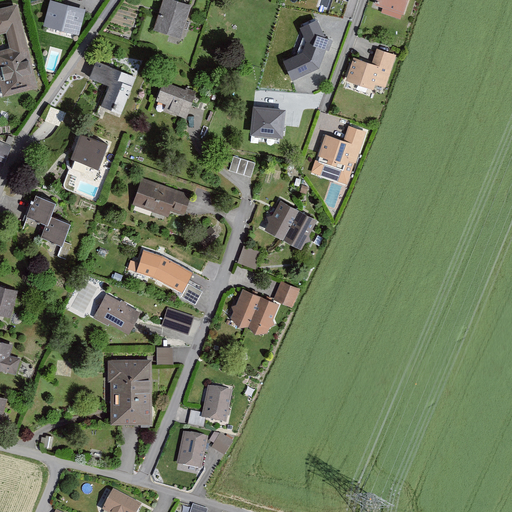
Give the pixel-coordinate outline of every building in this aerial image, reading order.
[(87,9),(53,0),(51,0),(44,27),(80,36),(87,9)] [(175,0),(163,0),(154,30),(181,38),(191,5),(175,0)] [(375,0),(374,5),(383,8),(381,13),(401,19),(402,14),(403,14),(408,0),(375,0)] [(0,8),(0,35),(7,33),(11,49),(0,51),(0,77),(5,97),(39,88),(19,4),(0,8)] [(284,61),(292,80),(319,68),(328,42),(318,19),(300,27),(306,42),(303,53),(284,61)] [(354,57),(346,81),(373,90),(375,84),(386,88),(396,55),(377,48),(372,63),(354,57)] [(112,83),(104,103),(125,111),(139,75),(98,59),(92,75),(112,83)] [(165,81),(155,108),(188,120),(198,93),(165,81)] [(250,135),(283,138),(286,110),(253,106),(250,135)] [(52,107),(46,121),(60,127),(66,113),(52,107)] [(325,134),(312,172),(348,184),(366,131),(350,126),(344,140),(325,134)] [(86,134),(76,156),(103,167),(112,145),(86,134)] [(0,141),(0,160),(6,163),(13,147),(0,141)] [(230,170),(251,177),(255,163),(234,156),(230,170)] [(142,177),(132,205),(168,217),(170,211),(185,216),(192,194),(142,177)] [(34,197),(27,216),(48,224),(43,237),(65,245),(73,225),(53,217),(57,205),(34,197)] [(269,222),(264,230),(284,240),(300,210),(281,200),(273,215),(267,217),(269,222)] [(318,219),(300,210),(284,240),(302,250),(305,243),(310,241),(310,236),(318,219)] [(245,246),(239,264),(257,271),(264,253),(245,246)] [(147,256),(138,273),(151,280),(152,277),(182,293),(194,271),(162,254),(158,262),(147,256)] [(277,292),(274,300),(293,307),(300,289),(281,281),(277,292)] [(181,297),(196,304),(199,298),(202,291),(188,284),(181,297)] [(0,285),(0,314),(9,318),(18,291),(0,285)] [(234,311),(231,318),(239,328),(249,327),(261,297),(243,289),(236,304),(232,306),(234,311)] [(106,294),(93,318),(109,326),(110,324),(129,334),(141,313),(106,294)] [(280,304),(261,297),(249,327),(256,335),(267,333),(270,327),(275,325),(273,320),(280,304)] [(161,326),(188,335),(192,326),(195,317),(168,308),(161,326)] [(0,341),(0,370),(16,374),(20,358),(10,356),(13,345),(0,341)] [(157,347),(157,365),(173,364),(173,356),(173,347),(157,347)] [(111,382),(111,425),(131,425),(152,424),(152,360),(130,360),(108,360),(108,382),(111,382)] [(208,411),(206,416),(225,420),(231,392),(213,388),(208,411)] [(193,408),(190,422),(205,425),(206,416),(208,411),(193,408)] [(184,433),(178,465),(201,470),(208,438),(184,433)] [(221,434),(212,448),(224,455),(233,441),(221,434)] [(108,493),(98,511),(135,511),(137,508),(108,493)]
